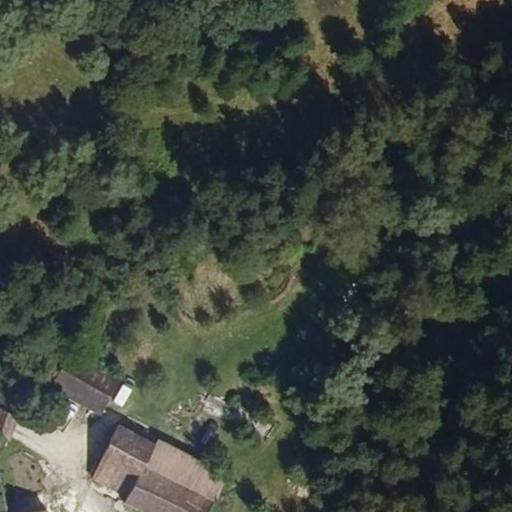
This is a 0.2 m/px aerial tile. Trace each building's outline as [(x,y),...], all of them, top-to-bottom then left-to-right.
[(116,409),(133,374),(83,345),(66,382),(116,409)] [(38,404),(46,382),(23,372),(15,396),(38,404)] [(24,440),(38,404),(15,396),(2,431),(24,440)] [(217,511),(223,500),(155,477),(168,435),(132,417),(107,488),(145,500),(142,510),(147,511),(217,511)] [(58,511),(56,498),(18,504),(19,511),(58,511)]
